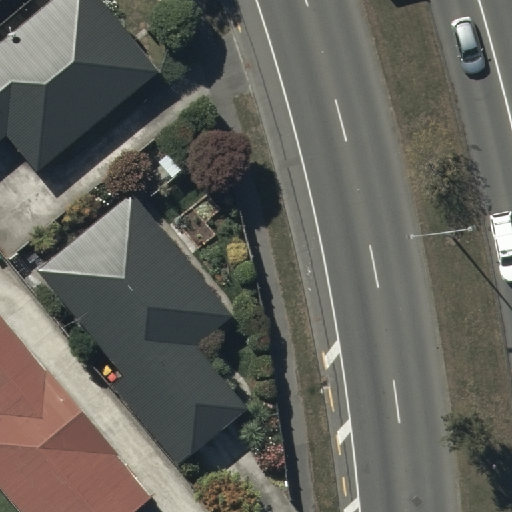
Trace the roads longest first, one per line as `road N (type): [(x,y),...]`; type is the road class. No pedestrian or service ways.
road 1 (primary): [(408,511),(373,259),(306,0)]
road 2 (primary): [(479,0),(511,120)]
